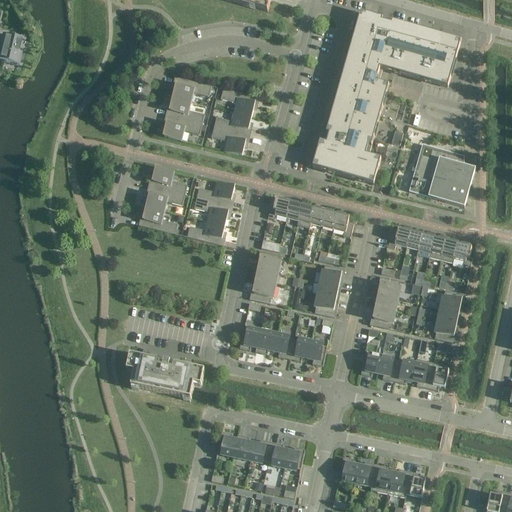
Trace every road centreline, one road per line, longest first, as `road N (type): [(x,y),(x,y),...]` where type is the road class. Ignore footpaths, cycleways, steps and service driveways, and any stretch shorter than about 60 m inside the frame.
road 1 (residential): [(111,227),(159,60),(226,40),(298,58)]
road 2 (residential): [(298,58),(272,146),(304,156),(345,18),(312,8)]
road 3 (residential): [(186,511),(208,412),(328,435)]
road 4 (residential): [(337,394),(372,228)]
road 5 (residential): [(477,466),(328,435)]
road 6 (tertiary): [(337,394),(484,426)]
road 7 (residential): [(337,394),(220,368),(221,345)]
road 8 (residential): [(221,345),(251,207)]
road 9 (unclassified): [(484,426),(511,297)]
